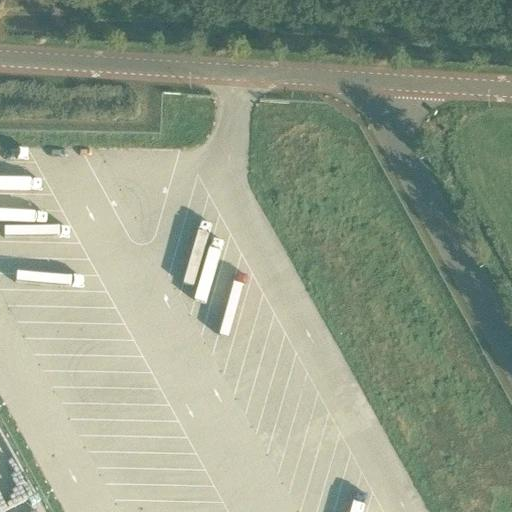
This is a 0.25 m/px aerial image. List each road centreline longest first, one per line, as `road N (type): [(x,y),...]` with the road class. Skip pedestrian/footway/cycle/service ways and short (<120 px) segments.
road 1 (unclassified): [(0,62),(393,84)]
road 2 (unclassified): [(511,359),(393,139),(393,84)]
